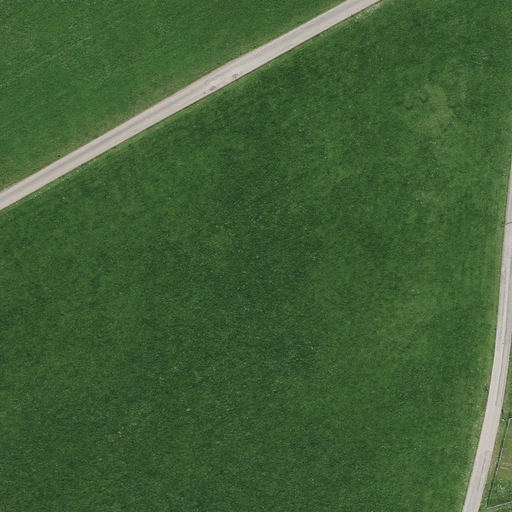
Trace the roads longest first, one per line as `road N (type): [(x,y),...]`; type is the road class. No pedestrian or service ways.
road 1 (unclassified): [(357,0),(0,196)]
road 2 (unclassified): [(511,270),(500,409),(477,511)]
